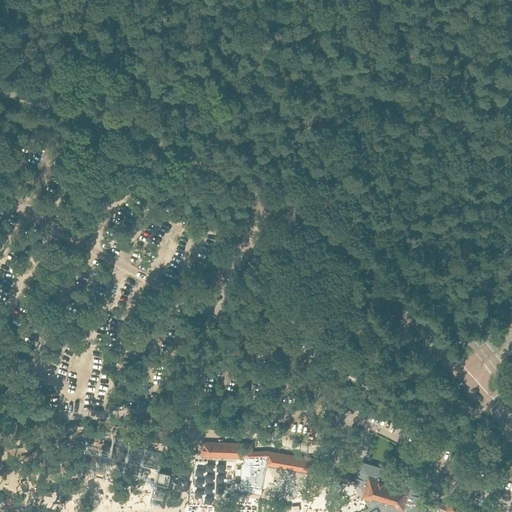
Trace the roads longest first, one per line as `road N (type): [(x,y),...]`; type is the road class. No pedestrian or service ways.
road 1 (secondary): [(464,378),(367,260),(297,206),(148,138),(0,89)]
road 2 (unknown): [(511,16),(482,7),(426,8),(381,21),(331,50),(338,60),(334,86),(297,206)]
road 3 (unknown): [(331,50),(311,22),(0,19)]
